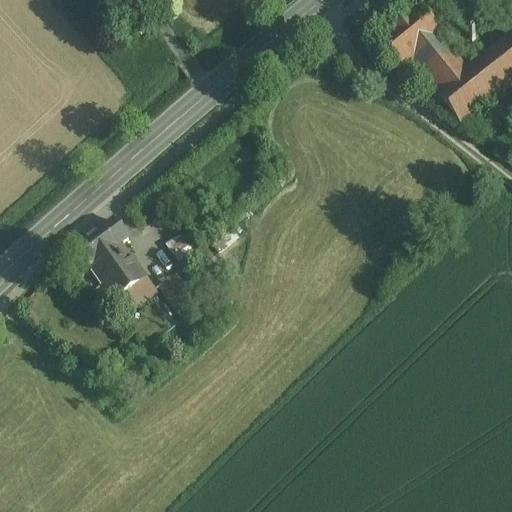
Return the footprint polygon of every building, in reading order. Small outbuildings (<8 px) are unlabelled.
[(417,11),(377,43),(402,73),(442,41),(417,11)] [(436,97),(435,98),(459,129),(511,86),(511,36),(467,72),(436,97)] [(467,72),(442,41),(402,73),(422,97),(430,89),(436,97),(467,72)] [(156,296),(121,246),(127,242),(114,224),(69,256),(81,274),(86,270),(121,320),(156,296)] [(227,227),(207,243),(217,256),(220,254),(237,240),(227,227)] [(186,246),(179,236),(165,248),(172,257),(186,246)] [(195,302),(176,276),(158,289),(176,315),(195,302)]
